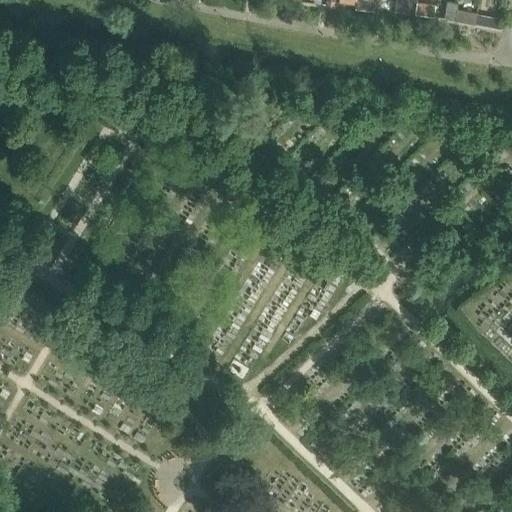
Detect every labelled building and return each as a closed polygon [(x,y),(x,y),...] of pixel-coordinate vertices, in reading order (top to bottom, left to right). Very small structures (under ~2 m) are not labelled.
[(372,11),(373,2),(360,0),(359,0),(358,9),(372,11)] [(413,14),(415,0),(405,0),(403,13),(413,14)] [(453,20),(455,8),(456,3),(447,1),(444,18),(453,20)] [(475,12),(455,8),(453,20),(473,23),(475,12)] [(475,14),(473,23),(485,25),(487,16),(475,14)]
